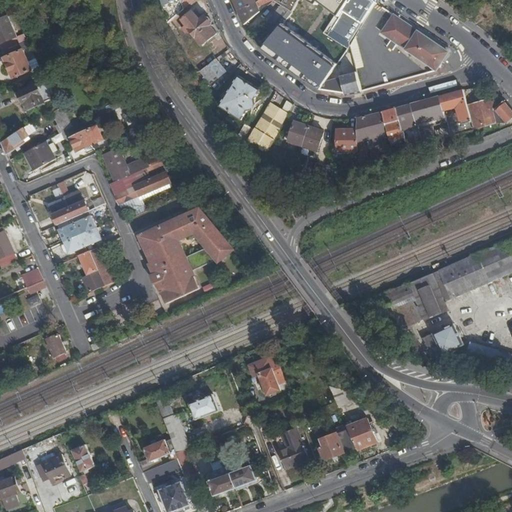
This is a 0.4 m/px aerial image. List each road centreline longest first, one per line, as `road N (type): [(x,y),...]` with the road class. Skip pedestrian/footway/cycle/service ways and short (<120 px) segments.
road 1 (residential): [(219,0),(250,58),(299,95),(332,108),(457,79),(487,60)]
road 2 (secondary): [(131,0),(157,77),(287,255)]
road 3 (residential): [(14,196),(96,167),(140,283),(70,317)]
road 4 (tertiary): [(287,255),(308,218),(511,130)]
road 5 (residential): [(261,511),(428,447)]
road 6 (secondary): [(287,255),(370,363)]
road 7 (residential): [(70,317),(14,196)]
